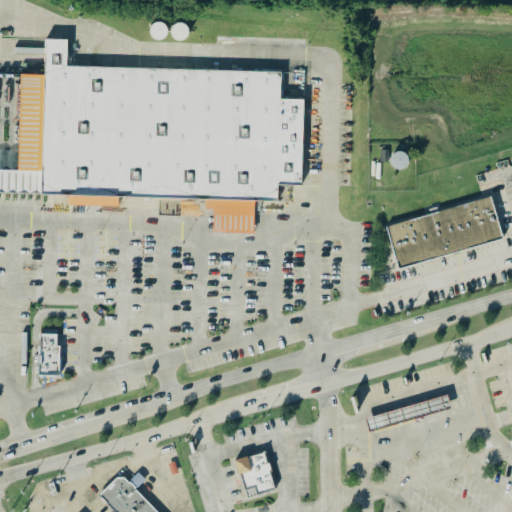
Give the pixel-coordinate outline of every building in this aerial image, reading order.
[(44,40),(64,41),(64,68),(279,74),(278,101),(302,102),(300,188),(275,187),(275,204),(39,197),(44,40)] [(384,229),(488,199),(500,242),(396,272),(384,229)] [(39,376),(59,376),(60,346),(57,346),(57,335),(40,335),(39,376)] [(365,420),(369,433),(450,409),(446,396),(365,420)] [(234,461),(244,498),(272,491),(263,454),(234,461)] [(130,482),(136,490),(145,481),(139,474),(130,482)] [(123,476),(157,511),(115,511),(98,494),(116,476),(123,476)]
